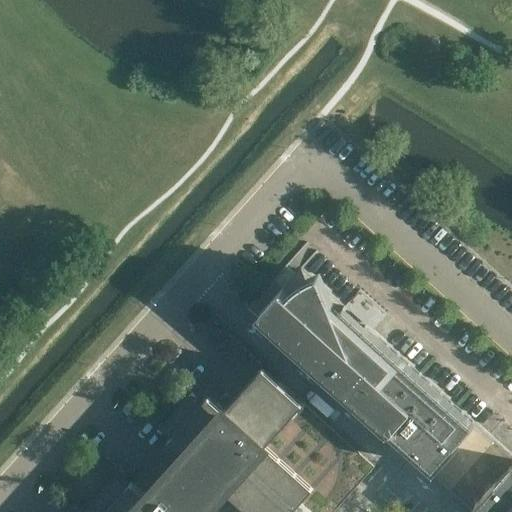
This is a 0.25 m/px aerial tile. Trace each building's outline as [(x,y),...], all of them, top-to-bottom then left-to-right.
[(260,312),(282,288),(292,298),(306,283),(345,316),(351,310),(322,286),(292,258),(247,308),(474,511),(483,511),(474,504),(511,462),(511,454),(475,422),(434,468),(260,312)] [(361,319),(351,310),(345,316),(306,283),(292,298),(282,288),(260,312),(434,468),(475,422),(366,323),(360,330),(356,326),(361,319)] [(164,476),(142,500),(126,486),(115,499),(109,493),(102,501),(108,507),(102,511),(203,511),(204,511),(224,489),(248,511),(290,511),(312,488),(264,444),(281,426),(303,402),(263,366),(247,384),(220,414),(204,400),(192,413),(186,408),(179,416),(185,421),(173,434),(189,448),(164,476)] [(290,511),(248,511),(224,489),(204,511),(203,511),(332,511),(374,466),(303,402),(281,426),(264,444),(312,488),(290,511)] [(511,511),(511,462),(474,504),(483,511),(511,511)]
